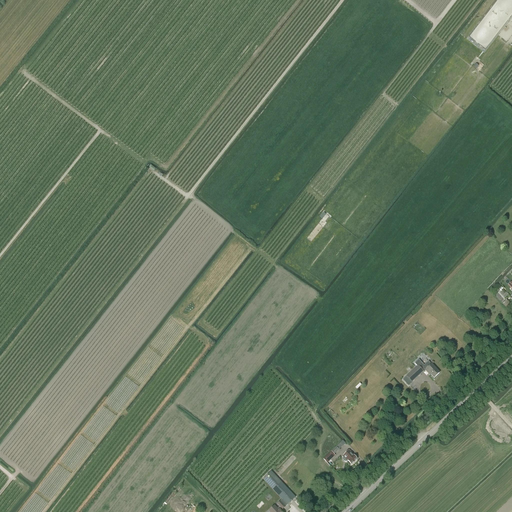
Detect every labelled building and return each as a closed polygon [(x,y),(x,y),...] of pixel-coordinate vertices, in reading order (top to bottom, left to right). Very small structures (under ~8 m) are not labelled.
[(506,300),(502,303),(507,310),(511,307),(506,300)] [(424,366),(419,360),(415,364),(417,366),(406,377),(412,383),(425,370),(429,374),(429,373),(434,378),(439,373),(428,362),(424,366)] [(336,448),(331,452),(323,459),(331,468),(332,466),(331,464),(332,463),(331,463),(334,460),(332,457),(334,455),(338,450),(336,448)] [(346,462),(347,462),(348,461),(351,465),(357,460),(353,456),(352,456),(351,455),(352,454),(349,451),(342,457),(343,458),(343,459),(343,460),(344,462),(345,462),(346,462)] [(281,511),(295,498),(271,472),(263,479),(282,500),(277,504),(279,507),(277,509),(274,506),(269,511),(281,511)]
